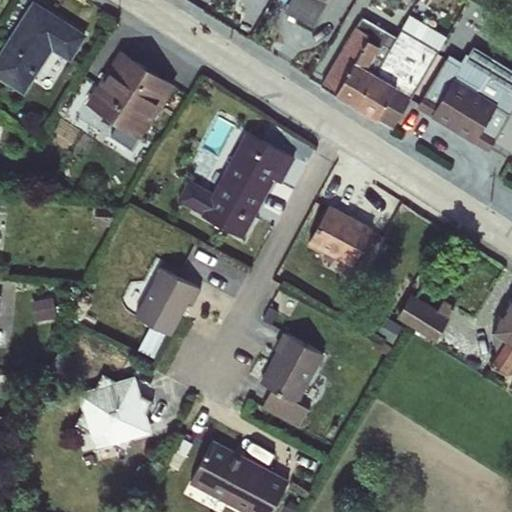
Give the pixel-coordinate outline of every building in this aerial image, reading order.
[(33,0),(32,0),(0,50),(0,79),(24,95),(52,51),(70,62),(88,35),(33,0)] [(288,0),(284,8),(319,24),(332,0),(288,0)] [(316,80),(394,124),(451,29),(412,9),(400,27),(363,11),(316,80)] [(418,102),(490,145),(511,110),(511,63),(474,40),(464,55),(450,48),(418,102)] [(117,124),(138,137),(140,139),(175,84),(120,49),(85,103),(117,124)] [(138,137),(117,124),(110,135),(131,148),(138,137)] [(214,190),(200,215),(244,238),(274,180),(281,184),(295,157),(246,131),(214,190)] [(178,199),(200,215),(214,190),(189,177),(178,199)] [(329,204),(308,243),(352,267),(373,228),(329,204)] [(95,208),(94,228),(112,228),(113,209),(95,208)] [(161,267),(134,316),(151,325),(168,333),(172,335),(189,303),(193,305),(201,288),(161,267)] [(411,294),(396,318),(435,342),(450,317),(411,294)] [(492,332),(511,344),(511,297),(490,331),(492,332)] [(269,306),(262,319),(272,325),(279,312),(269,306)] [(386,316),(376,334),(392,344),(403,326),(386,316)] [(151,325),(139,350),(155,358),(168,333),(151,325)] [(271,387),(299,402),(324,353),(283,331),(274,349),(276,350),(259,381),(271,387)] [(511,344),(492,332),(496,352),(488,364),(508,376),(511,369),(511,344)] [(82,411),(75,425),(89,432),(94,451),(113,445),(126,453),(133,439),(152,433),(147,414),(154,401),(140,394),(135,375),(116,381),(102,374),(95,387),(77,393),(82,411)] [(299,402),(271,387),(261,406),(300,426),(310,406),(299,402)] [(212,439),(189,483),(244,511),(272,511),(289,480),(212,439)] [(289,499),(282,511),(283,511),(295,511),(299,505),(289,499)]
